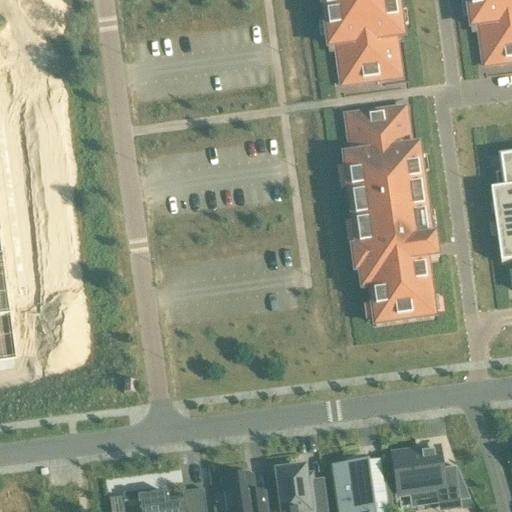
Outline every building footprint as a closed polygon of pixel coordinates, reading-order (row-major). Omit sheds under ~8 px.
[(321,0),(329,50),(337,49),(342,88),(400,80),(395,41),(402,40),(396,0),(321,0)] [(511,0),(467,0),(471,31),(479,30),(484,69),(511,64),(511,0)] [(352,159),(345,160),(357,252),(353,252),(356,274),(360,274),(363,292),(370,291),(376,328),(434,320),(426,264),(438,263),(435,241),(431,242),(418,150),(410,151),(405,112),(347,120),(352,159)] [(511,158),(500,161),(502,175),(496,176),(498,192),(491,193),(493,206),(491,206),(492,216),(494,216),(501,267),(511,265),(511,273),(509,274),(511,292),(511,158)] [(0,362),(20,360),(0,210),(0,362)] [(439,453),(393,460),(398,496),(437,490),(440,506),(471,502),(456,469),(442,471),(439,453)] [(327,511),(324,482),(305,484),(304,472),(298,473),(297,468),(283,470),(284,475),(278,476),(282,511),(327,511)] [(371,502),(366,470),(335,474),(339,511),(388,511),(386,500),(371,502)] [(233,477),(234,481),(223,483),(226,511),(268,511),(266,495),(254,497),(251,479),(249,479),(249,475),(233,477)] [(154,493),(139,495),(139,499),(138,499),(139,507),(140,507),(141,511),(139,511),(206,511),(204,491),(182,494),(183,504),(177,505),(177,506),(169,507),(167,495),(154,497),(154,493)]
